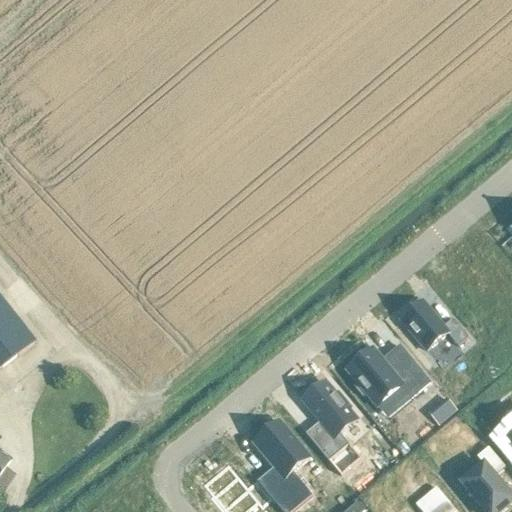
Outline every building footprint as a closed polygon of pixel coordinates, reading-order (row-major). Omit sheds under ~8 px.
[(0,371),(1,371),(33,346),(0,302),(0,371)] [(423,304),(401,322),(427,353),(448,336),(458,348),(469,340),(453,321),(443,329),(423,304)] [(373,351),(347,372),(359,386),(356,389),(364,398),(367,396),(378,409),(402,389),(412,400),(430,385),(400,348),(389,358),(389,359),(383,364),(382,363),(373,351)] [(326,385),(304,403),(321,424),(306,436),(330,464),(350,446),(341,436),(357,422),(348,412),(351,410),(339,395),(336,397),(326,385)] [(280,424),(254,445),(275,470),(258,484),(272,501),(281,511),(295,511),(313,498),(294,475),(311,461),(280,424)] [(511,432),(502,441),(511,453),(511,432)] [(484,466),(462,485),(483,511),(503,511),(511,505),(511,499),(494,478),(504,469),(489,451),(478,459),(484,466)] [(0,488),(5,492),(14,478),(4,471),(10,463),(0,455),(0,488)] [(229,467),(204,487),(214,498),(211,499),(221,511),(248,511),(259,504),(263,508),(272,501),(258,484),(257,482),(248,490),(229,467)] [(418,511),(456,511),(436,488),(414,506),(418,511)]
